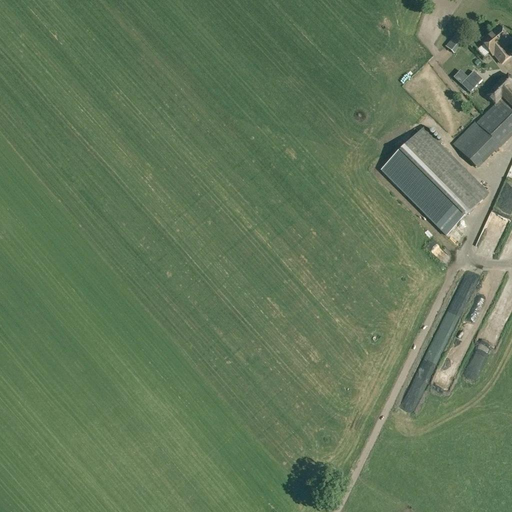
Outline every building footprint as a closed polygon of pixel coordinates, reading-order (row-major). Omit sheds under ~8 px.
[(481,42),(484,46),(493,56),(494,55),(502,65),(511,57),(503,47),(510,41),(499,27),(481,42)] [(445,48),(454,54),(464,42),(456,35),(449,43),(445,48)] [(476,72),(484,63),(468,49),(460,57),(476,72)] [(453,78),(461,86),(470,94),(482,81),(474,73),(465,81),(457,74),(453,78)] [(511,79),(508,75),(487,97),(496,105),(500,100),(511,113),(511,79)] [(496,105),(454,147),(475,168),(511,129),(511,113),(500,100),(496,105)] [(424,129),(405,148),(382,171),(447,237),(489,195),(424,129)]
